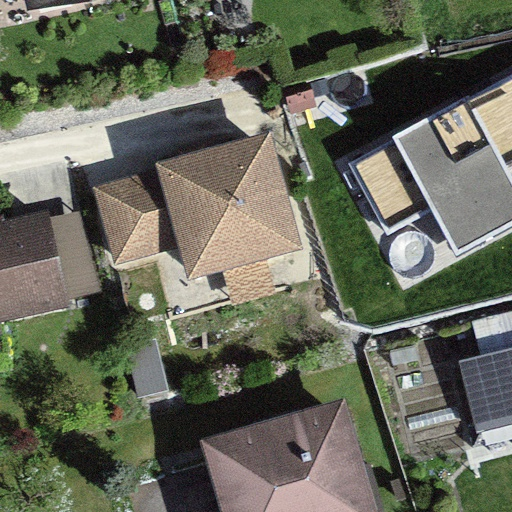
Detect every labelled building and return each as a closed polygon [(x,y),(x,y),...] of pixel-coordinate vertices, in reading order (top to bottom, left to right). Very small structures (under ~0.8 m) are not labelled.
[(0,0),(0,19),(38,11),(41,23),(76,15),(74,8),(94,4),(97,16),(127,10),(124,0),(0,0)] [(511,184),(506,173),(511,169),(511,75),(347,164),(387,238),(430,216),(456,264),(511,233),(511,184)] [(155,172),(91,189),(112,268),(177,251),(187,286),(222,277),(231,308),(277,296),(269,265),(304,255),(272,136),(154,167),(155,172)] [(2,218),(0,218),(0,347),(2,347),(0,335),(0,326),(72,312),(69,300),(100,294),(83,213),(49,220),(48,214),(3,223),(2,218)] [(479,361),(458,366),(475,435),(485,433),(489,450),(511,444),(511,311),(469,322),(479,361)] [(346,404),(198,446),(216,511),(384,511),(385,511),(371,465),(363,467),(346,404)]
